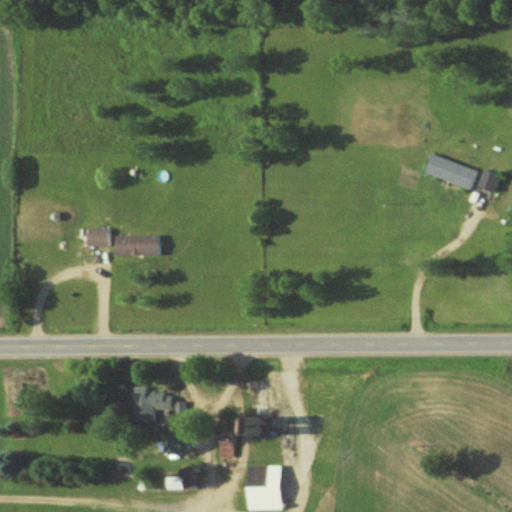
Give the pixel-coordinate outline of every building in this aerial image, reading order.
[(482,169),(436,153),(429,172),(476,188),(482,169)] [(498,192),(505,175),(487,168),(481,185),(498,192)] [(112,228),(92,228),(92,245),(112,245),(112,228)] [(119,255),(163,254),(163,235),(119,235),(119,255)] [(177,408),(177,416),(187,417),(188,401),(175,401),(176,393),(150,392),(150,386),(139,386),(138,419),(157,420),(157,408),(177,408)] [(191,448),(191,430),(171,431),(172,448),(191,448)] [(251,509),(286,509),(286,465),(252,465),(251,509)] [(140,488),(158,488),(158,477),(141,477),(140,488)]
